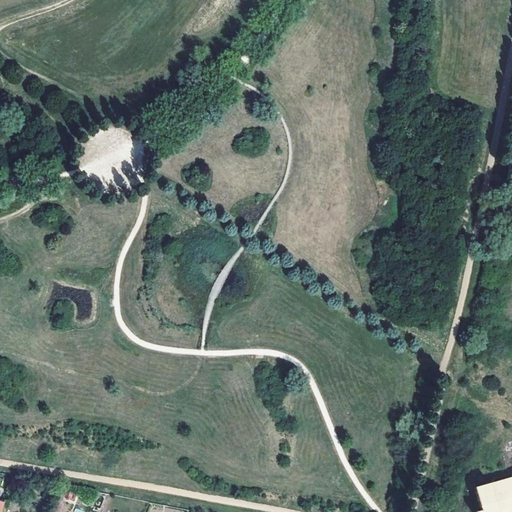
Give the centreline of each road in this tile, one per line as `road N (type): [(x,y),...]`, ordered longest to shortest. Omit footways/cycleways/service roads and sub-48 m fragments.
road 1 (unknown): [(511,47),(411,511)]
road 2 (unknown): [(277,511),(0,462)]
